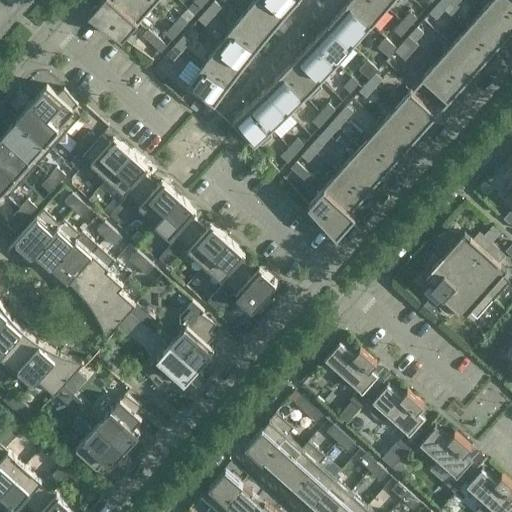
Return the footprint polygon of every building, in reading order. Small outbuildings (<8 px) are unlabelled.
[(99,0),(89,12),(123,36),(138,19),(117,0),(99,0)] [(153,3),(149,0),(117,0),(138,19),(153,3)] [(221,5),(215,0),(214,0),(207,8),(213,14),(221,5)] [(268,0),(253,0),(245,10),(270,31),(285,14),(268,0)] [(268,0),(285,14),(296,0),(268,0)] [(387,6),(380,0),(348,0),(347,1),(372,23),(387,6)] [(511,27),(511,11),(499,0),(489,0),(480,11),(506,35),(511,27)] [(511,0),(499,0),(511,11),(511,0)] [(372,23),(347,1),(347,2),(329,23),(328,22),(328,23),(352,45),(353,44),(352,43),(371,23),(371,24),(372,23)] [(436,17),(444,8),(437,2),(429,11),(436,17)] [(205,23),(213,14),(207,8),(199,17),(205,23)] [(270,31),(245,10),(230,28),(256,48),(270,31)] [(408,25),(416,16),(409,10),(401,18),(408,25)] [(506,35),(480,11),(465,27),(491,51),(506,35)] [(180,28),(188,19),(181,14),(174,22),(180,28)] [(400,34),(408,25),(401,18),(393,28),(400,34)] [(172,37),(180,28),(174,22),(166,32),(172,37)] [(352,45),(328,23),(313,39),(337,62),(352,45)] [(416,40),(423,32),(416,25),(408,33),(416,40)] [(166,43),(149,27),(144,33),(161,49),(166,43)] [(491,51),(465,27),(451,43),(477,67),(491,51)] [(256,48),(230,28),(216,46),(242,66),(256,48)] [(405,58),(419,43),(416,40),(408,33),(395,48),(405,58)] [(190,40),(183,34),(175,43),(182,49),(190,40)] [(385,51),(393,43),(385,36),(378,45),(385,51)] [(337,62),(313,39),(298,56),(321,78),(337,62)] [(174,58),(182,49),(175,43),(167,52),(174,58)] [(477,67),(451,43),(437,59),(463,83),(477,67)] [(242,66),(216,46),(202,64),(228,84),(242,66)] [(321,78),(298,56),(282,72),(305,95),(306,94),(312,95),(321,86),(320,79),(321,78)] [(375,71),(377,68),(367,58),(359,67),(369,77),(375,71)] [(463,83),(437,59),(422,76),(448,99),(463,83)] [(215,102),(228,84),(202,64),(188,83),(200,92),(194,99),(208,109),(214,102),(215,102)] [(374,86),(382,77),(375,71),(369,77),(367,80),(374,86)] [(305,95),(282,72),(266,87),(289,111),(305,95)] [(349,90),(358,81),(351,75),(343,85),(349,90)] [(365,95),(374,86),(367,80),(359,89),(365,95)] [(57,92),(47,83),(38,93),(39,95),(34,101),(66,130),(81,113),(74,107),(78,102),(65,86),(57,92)] [(289,111),(266,87),(250,103),(272,127),(289,111)] [(411,89),(396,105),(422,128),(436,112),(411,89)] [(66,130),(34,101),(28,108),(26,106),(18,116),(52,146),(66,130)] [(327,116),(335,107),(328,101),(320,110),(327,116)] [(272,127),(250,103),(233,119),(255,143),(256,141),(262,142),(271,134),(272,127)] [(346,118),(353,110),(345,103),(338,111),(346,118)] [(422,128),(396,105),(381,121),(407,144),(422,128)] [(316,128),(327,116),(320,110),(309,122),(316,128)] [(331,134),(346,118),(338,111),(324,127),(331,134)] [(52,146),(18,116),(9,125),(11,127),(5,133),(37,162),(52,146)] [(381,121),(367,137),(393,160),(407,144),(381,121)] [(317,150),(331,134),(324,127),(309,143),(317,150)] [(90,145),(98,137),(89,129),(81,137),(90,145)] [(98,137),(90,145),(83,154),(87,158),(109,177),(132,150),(122,141),(120,143),(114,137),(116,136),(115,134),(110,140),(102,132),(98,137)] [(37,162),(5,133),(0,138),(0,157),(23,178),(37,162)] [(296,151),(303,142),(297,136),(289,145),(296,151)] [(90,145),(81,137),(73,146),(78,151),(82,154),(83,154),(90,145)] [(367,137),(353,153),(379,176),(393,160),(367,137)] [(308,160),(317,150),(309,143),(300,153),(308,160)] [(287,160),(296,151),(289,145),(280,154),(287,160)] [(131,197),(150,176),(143,170),(148,164),(147,163),(145,165),(139,160),(141,158),(132,150),(109,177),(127,193),(131,197)] [(79,168),(87,158),(83,154),(82,154),(78,151),(70,160),(79,168)] [(353,153),(338,169),(364,192),(379,176),(353,153)] [(23,178),(0,157),(0,186),(8,194),(23,178)] [(305,168),(296,160),(291,166),(300,174),(305,168)] [(511,161),(501,173),(509,180),(504,185),(511,192),(511,204),(511,205),(511,161)] [(58,181),(66,172),(57,164),(49,173),(58,181)] [(300,174),(308,182),(314,176),(305,168),(300,174)] [(338,169),(324,185),(350,208),(364,192),(338,169)] [(50,190),(58,181),(49,173),(42,182),(50,190)] [(155,219),(179,192),(170,184),(168,186),(163,181),(164,179),(163,178),(158,183),(150,176),(131,197),(127,193),(118,203),(123,207),(127,211),(136,201),(155,219)] [(350,208),(324,185),(308,203),(336,233),(355,212),(350,208)] [(8,194),(0,186),(0,189),(7,195),(8,194)] [(73,207),(81,198),(73,191),(65,199),(73,207)] [(180,241),(199,219),(192,213),(197,208),(195,206),(193,208),(188,203),(189,201),(179,192),(155,219),(175,237),(180,241)] [(30,213),(37,205),(29,197),(21,205),(30,213)] [(82,215),(90,206),(81,198),(73,207),(82,215)] [(123,207),(118,203),(110,212),(119,220),(127,211),(123,207)] [(30,213),(21,205),(13,214),(22,222),(30,213)] [(44,206),(8,246),(10,248),(11,247),(10,246),(23,250),(26,247),(32,253),(65,217),(64,216),(60,220),(44,206)] [(65,217),(32,253),(43,259),(45,257),(52,263),(52,264),(78,236),(82,232),(65,217)] [(106,236),(114,227),(105,219),(97,228),(106,236)] [(204,263),(228,236),(219,228),(217,229),(211,224),(213,222),(211,221),(207,226),(199,219),(180,241),(175,237),(167,246),(171,250),(176,254),(184,245),(204,263)] [(15,229),(6,222),(0,228),(0,232),(7,238),(15,229)] [(114,244),(122,235),(114,227),(106,236),(114,244)] [(452,227),(436,246),(465,272),(492,241),(485,234),(479,242),(465,229),(460,234),(452,227)] [(78,236),(52,264),(62,271),(64,269),(69,274),(68,276),(69,277),(93,250),(78,236)] [(228,284),(247,263),(240,257),(245,251),(244,250),(242,252),(236,246),(238,245),(228,236),(204,263),(224,280),(228,284)] [(492,241),(465,272),(493,297),(510,279),(502,272),(507,267),(493,254),(499,247),(492,241)] [(171,250),(167,246),(159,256),(167,264),(176,254),(171,250)] [(443,253),(423,276),(436,289),(430,296),(437,302),(465,272),(436,246),(435,246),(443,253)] [(138,265),(146,256),(137,248),(129,257),(138,265)] [(93,250),(69,277),(70,278),(72,276),(77,281),(75,283),(84,292),(85,292),(109,265),(93,250)] [(147,273),(155,264),(146,256),(138,265),(147,273)] [(255,270),(247,263),(228,284),(224,280),(216,290),(220,294),(225,298),(233,288),(258,311),(275,298),(268,290),(277,280),(267,271),(265,273),(260,267),(261,266),(260,264),(255,270)] [(109,265),(85,292),(91,298),(89,300),(96,311),(97,311),(123,282),(108,267),(110,265),(109,265)] [(465,272),(437,302),(444,309),(451,301),(465,314),(469,309),(477,316),(493,297),(465,272)] [(123,282),(97,311),(103,317),(102,318),(100,319),(106,332),(105,331),(104,333),(106,334),(128,310),(136,301),(120,286),(124,282),(123,282)] [(216,307),(225,298),(220,294),(216,290),(207,299),(216,307)] [(0,298),(0,322),(9,312),(9,311),(8,312),(1,306),(2,305),(4,304),(0,298)] [(155,317),(136,301),(128,310),(147,326),(155,317)] [(199,309),(171,340),(198,364),(207,354),(205,352),(211,346),(212,348),(214,346),(208,341),(215,333),(211,329),(216,321),(199,309)] [(9,312),(0,322),(0,353),(24,327),(23,326),(21,328),(16,323),(18,321),(9,312)] [(24,327),(0,353),(16,368),(41,340),(30,332),(29,335),(23,330),(25,328),(24,327)] [(354,351),(341,339),(326,355),(360,386),(350,397),(360,406),(376,388),(369,381),(377,372),(371,366),(377,359),(360,344),(354,351)] [(41,340),(16,368),(17,369),(19,367),(34,380),(61,350),(49,345),(48,346),(47,347),(41,341),(41,340)] [(171,340),(145,369),(159,385),(166,379),(171,383),(178,375),(184,380),(185,379),(183,377),(188,371),(190,373),(198,364),(171,340)] [(69,355),(61,350),(34,380),(35,381),(39,376),(55,391),(63,382),(85,357),(83,355),(82,356),(83,357),(69,353),(69,355)] [(388,381),(373,398),(374,398),(371,402),(370,405),(370,409),(371,411),(373,414),(375,416),(378,416),(381,416),(385,415),(389,412),(407,428),(397,439),(408,448),(423,430),(416,423),(424,414),(418,408),(424,401),(408,387),(401,393),(388,381)] [(63,382),(55,391),(74,408),(82,399),(63,382)] [(12,405),(20,396),(11,388),(3,397),(12,405)] [(125,391),(98,422),(125,446),(133,436),(132,434),(137,429),(139,430),(140,429),(135,424),(142,416),(137,411),(142,404),(125,391)] [(306,409),(313,402),(302,392),(295,400),(306,409)] [(21,413),(28,404),(20,396),(12,405),(21,413)] [(324,412),(313,402),(306,409),(317,419),(324,412)] [(276,409),(248,440),(255,446),(253,448),(263,458),(293,424),(276,409)] [(13,419),(5,428),(13,436),(22,427),(13,419)] [(345,431),(334,421),(327,428),(338,438),(345,431)] [(116,455),(125,446),(98,422),(71,452),(85,467),(92,461),(97,465),(104,457),(110,462),(111,461),(110,459),(115,453),(116,455)] [(435,423),(420,440),(454,470),(445,481),(455,490),(471,473),(463,466),(471,456),(465,450),(471,443),(455,429),(449,436),(435,423)] [(293,424),(263,458),(273,467),(275,465),(281,470),(309,438),(308,438),(302,445),(287,432),(294,425),(293,424)] [(0,441),(5,445),(13,436),(5,428),(0,433),(0,441)] [(349,448),(356,441),(345,431),(338,438),(349,448)] [(309,438),(281,470),(287,475),(285,477),(295,487),(325,453),(309,438)] [(0,441),(0,488),(1,489),(25,463),(5,445),(0,441)] [(377,460),(366,450),(359,457),(370,467),(377,460)] [(325,453),(295,487),(305,496),(307,493),(313,499),(335,474),(320,460),(326,453),(325,453)] [(381,477),(388,470),(377,460),(370,467),(381,477)] [(62,462),(53,471),(62,479),(70,470),(62,462)] [(30,506),(49,484),(54,489),(62,479),(53,471),(45,481),(25,463),(1,489),(11,498),(12,496),(20,503),(23,499),(30,506)] [(482,466),(467,482),(500,511),(511,511),(511,509),(510,508),(511,505),(511,480),(502,471),(496,478),(482,466)] [(231,473),(224,467),(202,492),(219,507),(243,480),(233,471),(231,473)] [(335,474),(313,499),(319,504),(317,506),(323,511),(330,511),(351,489),(335,474)] [(403,496),(409,489),(398,479),(392,486),(403,496)] [(243,480),(219,507),(224,511),(243,511),(257,497),(251,491),(253,489),(243,480)] [(49,484),(30,506),(36,511),(78,511),(79,511),(54,489),(49,484)] [(351,489),(330,511),(359,511),(367,503),(351,489)] [(414,506),(421,499),(409,489),(403,496),(414,506)] [(257,497),(243,511),(272,511),(275,509),(265,500),(263,502),(257,497)] [(388,511),(390,511),(389,510),(387,511),(377,511),(367,503),(359,511),(388,511)]
